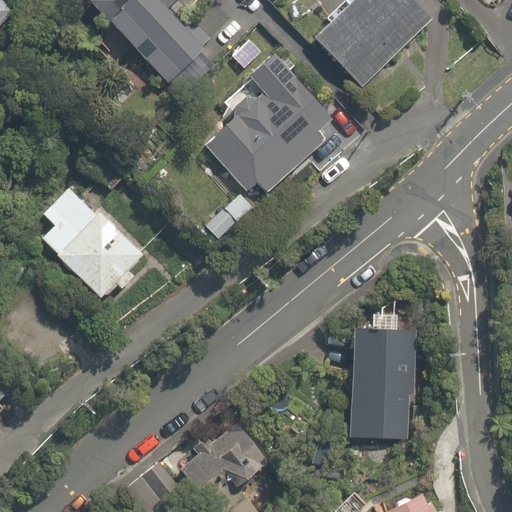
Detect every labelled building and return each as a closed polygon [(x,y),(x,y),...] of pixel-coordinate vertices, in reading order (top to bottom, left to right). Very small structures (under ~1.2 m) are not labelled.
[(84,0),(161,85),(230,22),(209,0),(84,0)] [(405,0),(342,0),(308,34),(357,83),(383,57),(389,64),(403,50),(396,44),(423,17),(405,0)] [(364,135),(334,100),(324,108),(266,42),(236,68),(246,79),(218,103),(225,112),(196,137),(239,186),(248,177),(258,188),(320,134),(311,124),(319,117),(338,139),(347,150),(364,135)] [(333,146),(318,157),(333,177),(348,165),(333,146)] [(42,226),(33,234),(87,296),(107,279),(114,287),(130,273),(123,265),(134,255),(62,173),(24,206),(42,226)] [(234,188),(197,220),(213,239),(250,206),(234,188)] [(440,277),(407,276),(405,309),(438,310),(440,277)] [(339,342),(322,341),(321,363),(338,364),(334,430),(400,434),(406,325),(341,321),(339,342)] [(206,437),(202,431),(158,462),(175,486),(210,461),(224,481),(250,462),(240,447),(246,442),(229,419),(206,437)] [(379,511),(428,511),(419,489),(377,506),(379,511)]
